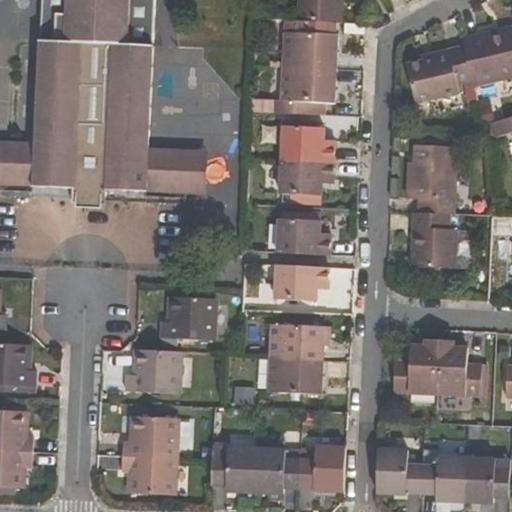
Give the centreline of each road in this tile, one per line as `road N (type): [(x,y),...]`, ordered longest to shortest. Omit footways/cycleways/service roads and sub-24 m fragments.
road 1 (residential): [(472,0),(387,44),(373,318)]
road 2 (residential): [(75,511),(84,281)]
road 3 (residential): [(373,318),(361,511)]
road 4 (residential): [(511,324),(373,318)]
